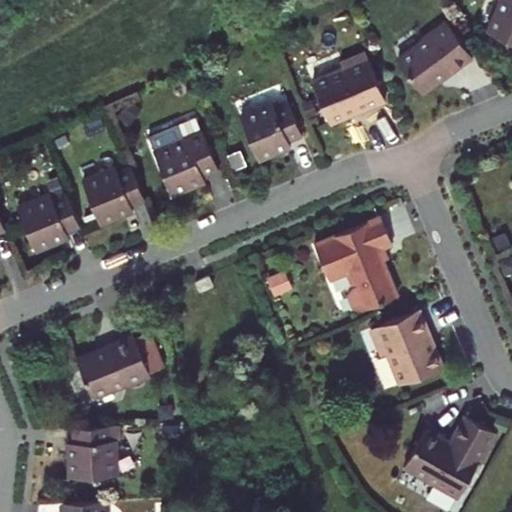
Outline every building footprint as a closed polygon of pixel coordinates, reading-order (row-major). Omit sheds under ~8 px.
[(511,0),(505,0),(493,31),(511,39),(511,0)] [(427,42),(399,60),(421,94),(450,76),(450,77),(474,62),(448,23),(424,38),(427,42)] [(366,55),(342,65),(344,71),(313,84),(330,126),(386,103),(366,55)] [(275,108),(273,103),(241,116),(258,159),(290,146),(288,141),(302,135),(289,102),(275,108)] [(218,167),(203,130),(156,149),(173,192),(205,179),(203,173),(218,167)] [(132,204),(146,198),(133,166),(118,172),(116,166),(85,179),(102,222),(123,214),(122,212),(133,208),(132,204)] [(67,231),(81,225),(68,193),(54,198),(51,193),(20,206),(37,249),(58,240),(57,238),(68,233),(67,231)] [(365,307),(398,294),(384,257),(379,246),(385,244),(394,241),(384,215),(315,241),(330,277),(348,270),(353,282),(349,291),(354,304),(365,307)] [(385,244),(379,246),(384,257),(390,255),(385,244)] [(216,287),(212,277),(199,282),(203,292),(216,287)] [(402,382),(446,365),(438,346),(434,347),(430,336),(433,334),(423,307),(373,327),(384,355),(390,352),(402,382)] [(139,337),(153,373),(172,366),(158,330),(139,337)] [(111,345),(112,348),(81,360),(95,396),(127,384),(128,388),(155,378),(153,373),(139,337),(138,334),(111,345)] [(430,336),(434,347),(438,346),(433,334),(430,336)] [(407,464),(461,495),(498,429),(468,412),(450,445),(445,441),(447,436),(445,430),(437,425),(428,427),(407,464)] [(79,427),(80,442),(77,442),(78,456),(75,456),(77,477),(123,474),(121,440),(115,440),(114,425),(79,427)] [(106,511),(106,501),(71,503),(71,511),(106,511)]
